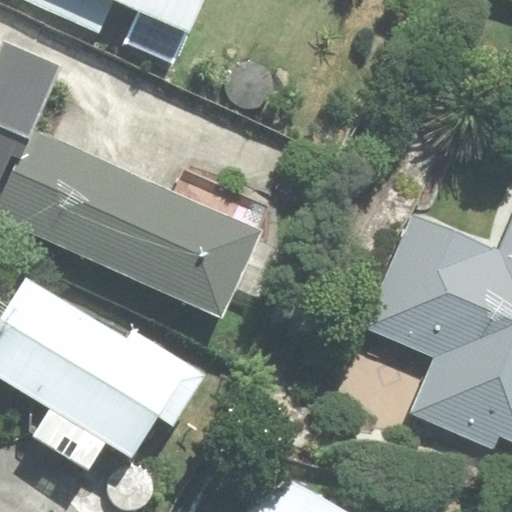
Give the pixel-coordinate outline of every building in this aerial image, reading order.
[(14,0),(98,39),(111,11),(192,50),(215,0),(14,0)] [(0,207),(0,227),(225,331),(265,245),(37,140),(65,78),(10,52),(6,60),(0,56),(0,194),(5,197),(0,207)] [(435,365),(411,416),(495,455),(502,440),(511,444),(511,235),(501,260),(416,221),(365,333),(435,365)] [(27,289),(0,333),(0,387),(52,420),(33,449),(92,484),(111,455),(139,472),(163,434),(178,443),(210,392),(134,346),(131,353),(27,289)] [(333,511),(271,477),(251,511),(333,511)]
